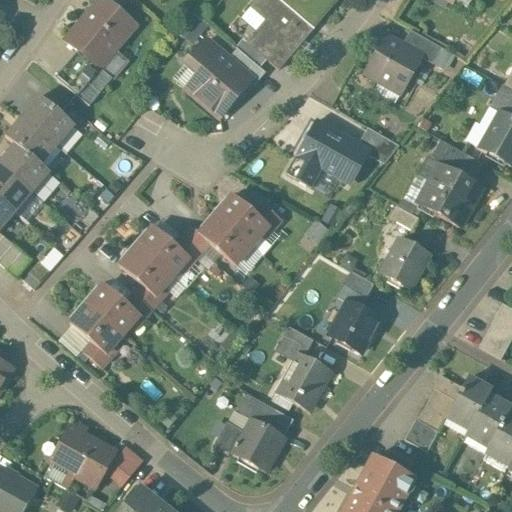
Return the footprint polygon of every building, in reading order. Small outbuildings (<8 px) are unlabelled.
[(119,13),(103,0),(102,1),(66,44),(78,54),(99,72),(100,71),(137,28),(119,13)] [(129,2),(126,0),(101,0),(102,1),(103,0),(119,13),(129,2)] [(313,30),(277,0),(259,0),(251,9),(266,22),(247,45),(264,60),(279,72),(314,31),(313,30)] [(277,0),(313,30),(338,0),(277,0)] [(442,51),(411,33),(403,48),(422,59),(421,61),(433,67),(442,51)] [(401,51),(386,42),(366,76),(380,84),(382,81),(403,93),(421,61),(422,59),(403,48),(401,51)] [(235,68),(206,43),(187,66),(203,79),(190,94),(220,120),(250,85),(255,89),(257,86),(235,68)] [(264,60),(247,45),(240,53),(244,57),(257,68),(264,60)] [(99,72),(78,54),(56,80),(90,109),(113,82),(100,71),(99,72)] [(115,80),(127,63),(116,55),(104,72),(115,80)] [(257,68),(244,57),(235,68),(257,86),(266,76),(257,68)] [(511,92),(504,88),(503,88),(490,111),(500,116),(501,115),(511,121),(511,92)] [(75,128),(41,99),(23,119),(58,149),(75,128)] [(511,121),(501,115),(500,116),(480,152),(511,170),(511,169),(511,121)] [(58,149),(23,119),(7,139),(51,176),(42,168),(58,149)] [(357,150),(348,145),(349,143),(317,125),(286,178),(311,191),(321,173),(346,187),(363,155),(356,151),(357,150)] [(400,149),(368,131),(357,150),(356,151),(363,155),(385,167),(400,149)] [(51,176),(7,139),(6,139),(15,147),(0,164),(0,167),(34,196),(51,176)] [(468,159),(441,144),(434,156),(461,171),(468,159)] [(34,196),(0,167),(0,201),(14,213),(0,229),(0,233),(1,235),(34,196)] [(482,191),(440,168),(418,208),(460,231),(482,191)] [(255,216),(233,198),(224,209),(221,207),(213,215),(253,249),(269,230),(270,229),(255,216)] [(0,229),(14,213),(0,201),(0,235),(1,235),(0,233),(0,229)] [(283,224),(263,207),(255,216),(270,229),(269,230),(273,234),(283,224)] [(419,222),(396,209),(390,221),(412,234),(419,222)] [(253,249),(213,215),(206,224),(209,226),(200,237),(199,238),(210,247),(236,269),(253,249)] [(200,237),(192,229),(183,239),(203,256),(210,247),(199,238),(200,237)] [(175,248),(154,230),(144,241),(141,239),(134,247),(173,281),(189,262),(190,261),(175,248)] [(203,256),(183,239),(175,248),(190,261),(189,262),(194,266),(203,256)] [(4,240),(0,244),(0,263),(13,248),(4,240)] [(430,259),(400,242),(380,277),(410,294),(430,259)] [(173,281),(134,247),(127,255),(130,258),(120,269),(156,301),(173,281)] [(13,248),(0,263),(0,266),(8,273),(23,255),(13,248)] [(54,248),(24,282),(34,291),(64,257),(54,248)] [(23,255),(8,273),(17,280),(32,263),(23,255)] [(375,287),(352,275),(344,289),(367,302),(375,287)] [(318,278),(302,285),(311,302),(326,295),(318,278)] [(126,306),(104,287),(95,299),(92,296),(84,305),(124,338),(140,320),(141,319),(126,306)] [(133,297),(126,306),(141,319),(140,320),(144,323),(153,313),(133,297)] [(124,338),(84,305),(77,313),(80,316),(70,327),(92,345),(107,358),(108,357),(124,338)] [(379,323),(349,306),(330,339),(361,356),(379,323)] [(511,311),(503,307),(497,318),(511,326),(511,311)] [(511,326),(497,318),(491,329),(511,339),(511,326)] [(275,352),(289,360),(303,336),(289,328),(275,352)] [(511,343),(511,339),(491,329),(486,339),(508,351),(511,343)] [(508,351),(486,339),(480,350),(502,362),(508,351)] [(107,358),(92,345),(83,355),(103,372),(112,361),(108,357),(107,358)] [(334,376),(298,356),(275,397),(307,414),(316,397),(321,400),(334,376)] [(0,365),(0,394),(13,373),(0,365)] [(463,391),(441,378),(429,401),(450,414),(463,391)] [(491,394),(468,381),(463,391),(450,414),(447,420),(448,420),(449,421),(451,416),(472,428),(466,437),(467,438),(491,394)] [(491,394),(467,438),(468,438),(471,434),(491,446),(486,455),(487,455),(511,412),(489,400),(492,395),(491,394)] [(276,413),(253,400),(243,418),(252,424),(253,423),(266,430),(276,413)] [(450,414),(429,401),(423,411),(446,424),(448,420),(447,420),(450,414)] [(446,424),(423,411),(417,422),(439,435),(440,435),(446,424)] [(511,412),(487,455),(488,456),(490,452),(511,463),(508,467),(510,468),(511,464),(511,419),(509,417),(511,412)] [(439,435),(417,422),(411,433),(433,445),(439,435)] [(266,430),(253,423),(252,424),(245,437),(233,458),(266,476),(285,441),(266,430)] [(245,437),(228,427),(216,448),(233,458),(245,437)] [(116,456),(70,431),(51,465),(96,491),(116,456)] [(433,445),(411,433),(405,443),(428,455),(433,445)] [(491,446),(471,434),(468,438),(465,445),(485,457),(486,455),(491,446)] [(412,465),(391,454),(385,465),(406,476),(412,465)] [(374,459),(345,511),(399,511),(416,482),(406,476),(385,465),(374,459)] [(24,511),(36,492),(1,472),(0,473),(0,511),(24,511)] [(166,511),(140,491),(123,511),(166,511)] [(63,493),(57,510),(64,511),(75,511),(80,499),(63,493)]
